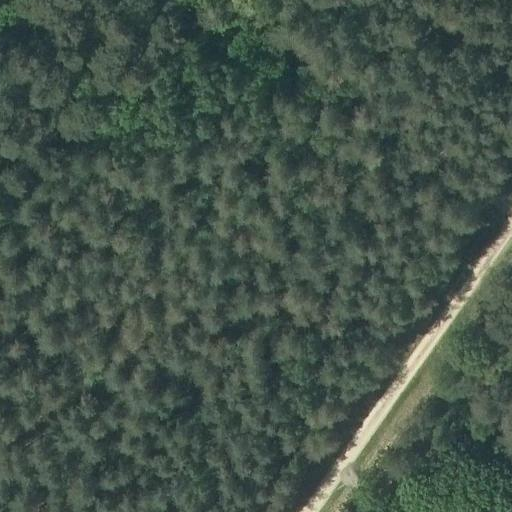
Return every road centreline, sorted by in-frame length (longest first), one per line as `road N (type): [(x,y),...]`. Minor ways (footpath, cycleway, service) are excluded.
road 1 (track): [(233,0),(511,221)]
road 2 (track): [(313,511),(511,221)]
